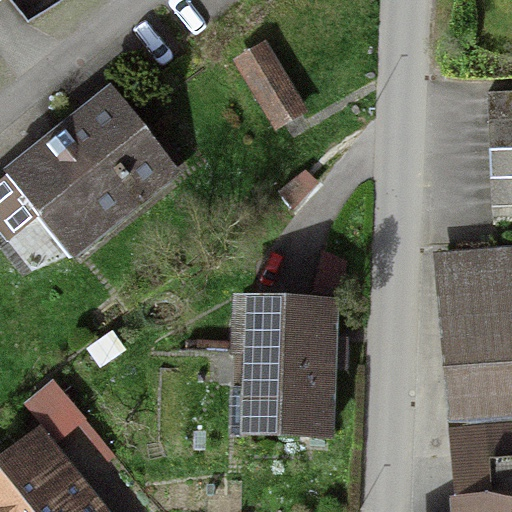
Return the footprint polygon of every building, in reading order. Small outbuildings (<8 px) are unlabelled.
[(240,63),(277,123),(299,110),(262,50),(240,63)] [(511,120),(511,91),(486,93),(488,121),(511,120)] [(0,231),(31,270),(69,254),(175,169),(114,94),(0,184),(0,231)] [(489,150),(511,148),(511,120),(488,121),(489,150)] [(511,148),(489,150),(490,178),(511,177),(511,148)] [(511,177),(490,178),(491,207),(511,205),(511,177)] [(511,511),(511,251),(454,256),(476,511),(511,511)] [(323,435),(329,307),(253,304),(251,351),(256,351),(255,383),(250,383),(248,431),(323,435)] [(0,511),(68,511),(84,499),(37,441),(0,470),(0,511)] [(68,511),(94,511),(84,499),(68,511)]
